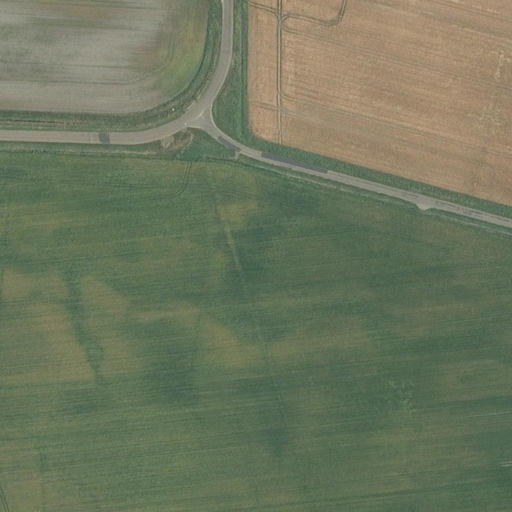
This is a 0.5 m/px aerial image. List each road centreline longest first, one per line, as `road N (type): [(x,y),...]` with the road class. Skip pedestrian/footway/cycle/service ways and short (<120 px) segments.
road 1 (unclassified): [(511,225),(266,159),(218,137),(197,115)]
road 2 (unclassified): [(197,115),(130,140),(0,136)]
road 3 (unclassified): [(197,115),(217,84),(228,0)]
